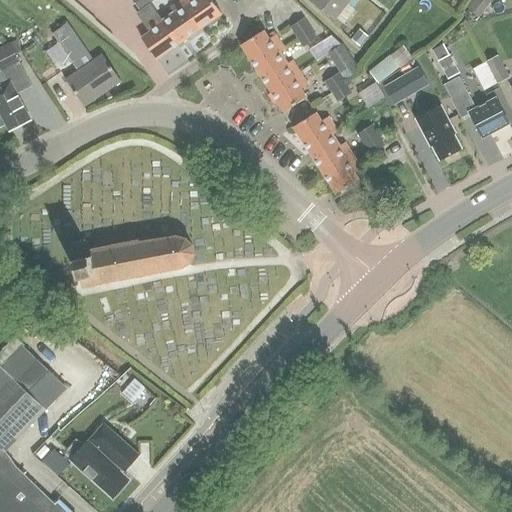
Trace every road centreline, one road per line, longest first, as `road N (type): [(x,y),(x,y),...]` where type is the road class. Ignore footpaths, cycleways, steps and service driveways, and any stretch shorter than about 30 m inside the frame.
road 1 (secondary): [(162,511),(377,282)]
road 2 (tertiary): [(377,282),(219,137),(170,116),(134,115)]
road 3 (residential): [(134,115),(228,42),(262,0)]
road 4 (secondary): [(377,282),(445,224),(511,186)]
road 5 (tertiary): [(134,115),(0,176)]
